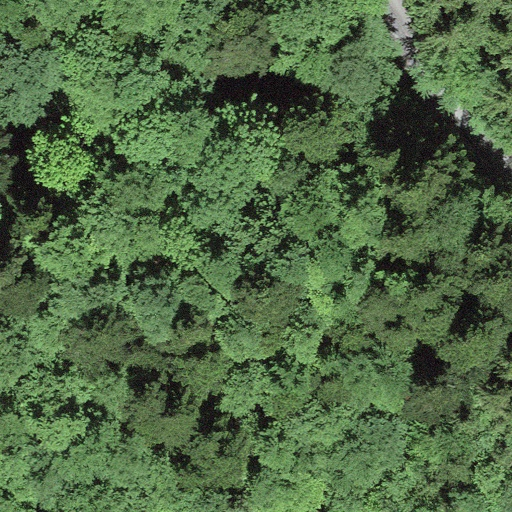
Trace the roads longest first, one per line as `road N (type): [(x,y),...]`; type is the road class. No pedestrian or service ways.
road 1 (residential): [(0,477),(87,476),(284,511)]
road 2 (track): [(361,0),(427,79),(511,159)]
